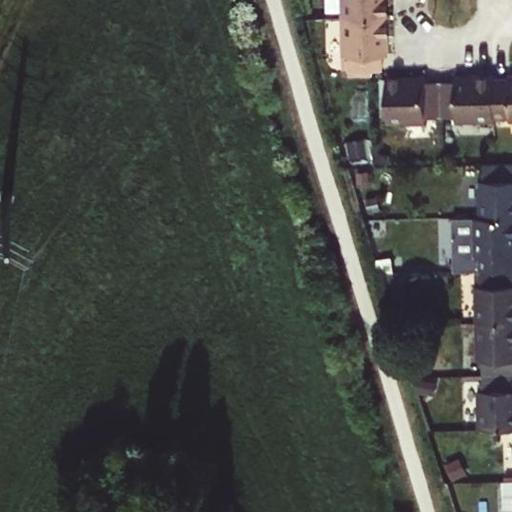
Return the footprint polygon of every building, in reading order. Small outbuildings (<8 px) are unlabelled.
[(342,10),(388,9),(387,0),(327,0),(327,11),(342,10)] [(384,47),(389,46),(388,9),(342,10),(343,48),(349,48),(350,63),(375,63),(385,62),(384,47)] [(498,112),(498,109),(496,70),(496,66),(459,67),(459,73),(444,73),(446,109),(461,108),(461,113),(498,112)] [(511,66),(511,69),(496,70),(498,109),(511,108),(511,66)] [(431,110),(446,109),(444,73),(428,74),(428,69),(390,70),(392,116),(431,114),(431,110)] [(511,225),(511,172),(500,172),(487,173),(488,188),(483,188),(485,226),(511,225)] [(511,225),(485,226),(479,226),(481,264),(486,264),(487,279),(511,277),(511,225)] [(484,332),(511,330),(511,277),(487,279),(488,293),(482,293),(484,332)] [(511,330),(484,332),(485,369),(491,369),(492,384),(511,383),(511,330)] [(511,435),(511,383),(492,384),(492,399),(487,399),(488,437),(511,435)]
